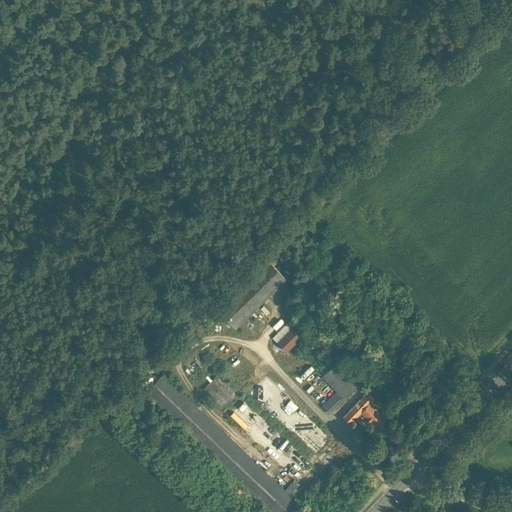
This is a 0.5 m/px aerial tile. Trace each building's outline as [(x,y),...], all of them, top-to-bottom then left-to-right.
[(269,261),(217,311),(234,329),(286,278),(269,261)] [(286,351),(304,333),(290,320),(273,338),(286,351)] [(358,374),(351,380),(334,363),(321,376),(344,399),(364,380),(358,374)] [(299,485),(293,480),(284,490),(163,374),(146,391),(267,508),(266,509),(268,511),(286,511),(297,501),(290,494),(299,485)] [(322,406),(329,413),(343,399),(335,392),(322,406)] [(366,393),(343,417),(350,423),(361,412),(377,427),(386,417),(370,402),(373,400),(366,393)] [(456,470),(453,474),(451,475),(455,479),(460,473),(456,470)]
